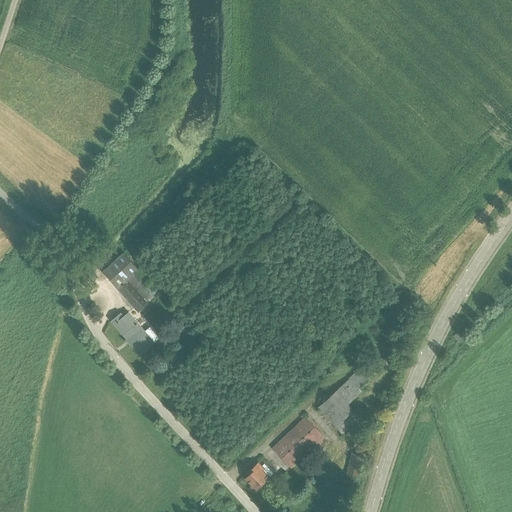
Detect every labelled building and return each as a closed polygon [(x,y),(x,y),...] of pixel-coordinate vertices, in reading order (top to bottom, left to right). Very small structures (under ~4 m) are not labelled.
[(119,289),(136,273),(139,270),(124,252),(103,271),(119,289)] [(136,273),(119,289),(139,311),(156,296),(155,295),(149,288),(136,273)] [(149,288),(155,295),(158,292),(152,285),(149,288)] [(122,313),(112,321),(128,339),(127,340),(139,355),(160,338),(150,326),(145,330),(129,311),(124,315),(122,313)] [(459,330),(453,335),(461,343),(466,338),(459,330)] [(350,378),(359,387),(373,373),(364,363),(349,378),(350,378)] [(336,390),(349,404),(363,391),(359,387),(350,378),(336,390)] [(349,404),(336,390),(318,407),(335,427),(348,416),(353,411),(354,410),(349,404)] [(348,416),(335,427),(343,435),(360,419),(353,411),(348,416)] [(306,416),(272,448),(291,468),(325,436),(306,416)] [(350,460),(363,463),(364,457),(352,453),(350,460)] [(363,463),(350,460),(346,473),(359,476),(363,463)] [(250,473),(246,478),(253,485),(251,486),(257,492),(271,478),(270,476),(274,473),(265,463),(263,465),(259,461),(248,472),(250,473)] [(286,472),(279,479),(288,488),(295,481),(286,472)]
